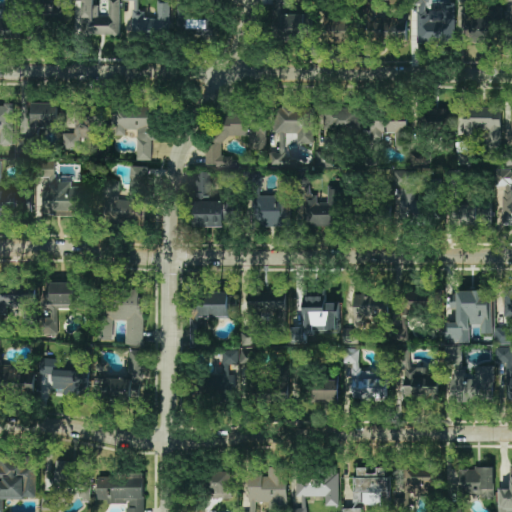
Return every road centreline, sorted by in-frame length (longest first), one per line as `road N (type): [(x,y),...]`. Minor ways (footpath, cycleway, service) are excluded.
road 1 (tertiary): [(169,511),(172,199),(179,161),(244,36),(253,0)]
road 2 (residential): [(511,432),(134,440),(68,427),(0,426)]
road 3 (residential): [(511,256),(191,258),(155,250),(0,248)]
road 4 (residential): [(511,74),(0,73)]
